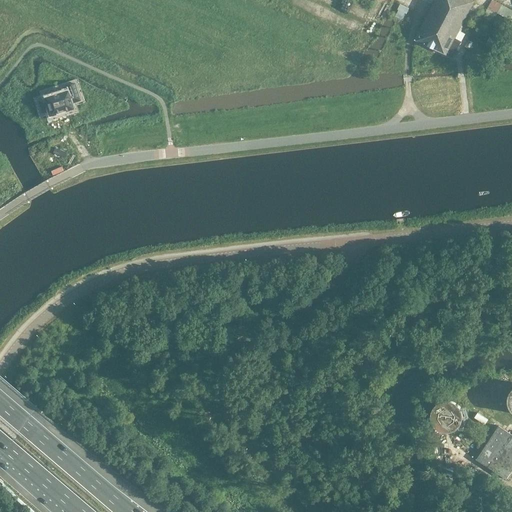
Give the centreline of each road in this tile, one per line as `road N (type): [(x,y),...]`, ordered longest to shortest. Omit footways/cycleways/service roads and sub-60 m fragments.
road 1 (unclassified): [(0,370),(51,311),(130,270),(511,224)]
road 2 (unclassified): [(0,214),(103,161),(511,115)]
road 3 (motorway): [(127,511),(0,401)]
